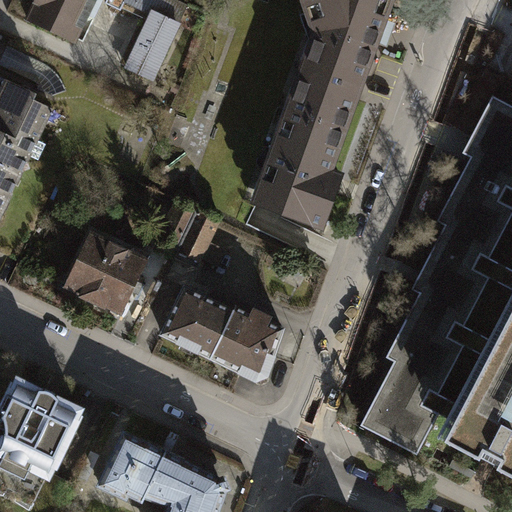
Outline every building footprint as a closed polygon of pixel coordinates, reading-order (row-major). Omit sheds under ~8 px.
[(94,0),(37,0),(28,21),(75,43),(94,0)] [(120,64),(154,80),(186,4),(176,0),(109,0),(109,2),(143,18),(120,64)] [(331,34),(373,50),(384,19),(380,17),(386,0),(305,0),(319,38),(331,34)] [(331,34),(319,38),(289,121),(341,140),(373,50),(331,34)] [(37,95),(2,78),(0,82),(0,217),(23,171),(30,169),(28,161),(52,110),(34,101),(37,95)] [(511,109),(490,98),(465,144),(459,156),(467,161),(433,223),(443,228),(411,289),(420,294),(386,357),(394,362),(361,424),(415,452),(433,417),(443,422),(435,438),(479,462),(483,455),(507,468),(503,474),(511,478),(511,109)] [(341,140),(289,121),(257,208),(319,230),(337,179),(328,176),(341,140)] [(157,248),(177,257),(198,211),(178,202),(157,248)] [(219,221),(198,211),(177,257),(198,267),(202,259),(218,266),(225,251),(208,244),(219,221)] [(147,260),(92,234),(67,286),(83,293),(81,297),(105,308),(107,305),(122,312),(147,260)] [(213,358),(235,311),(185,287),(163,334),(213,358)] [(268,376),(284,329),(268,322),(270,319),(254,312),(253,315),(236,307),(235,311),(213,358),(257,380),(268,376)] [(51,466),(56,469),(83,412),(16,380),(3,408),(5,418),(6,431),(5,441),(2,450),(6,453),(0,465),(0,481),(7,487),(20,493),(37,496),(51,466)] [(166,453),(126,433),(101,484),(126,497),(128,492),(144,500),(146,496),(166,453)] [(220,479),(166,453),(146,496),(170,504),(193,511),(218,511),(226,492),(220,479)]
